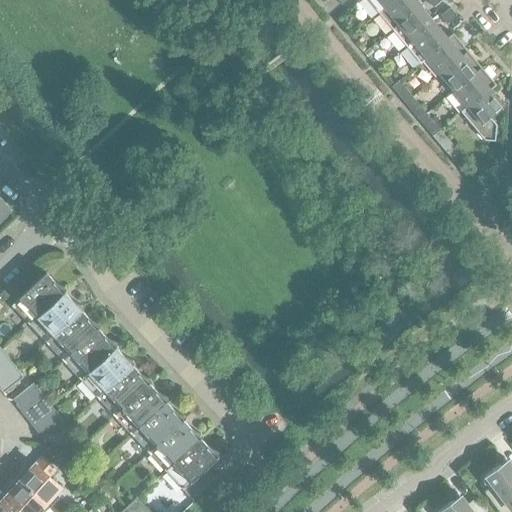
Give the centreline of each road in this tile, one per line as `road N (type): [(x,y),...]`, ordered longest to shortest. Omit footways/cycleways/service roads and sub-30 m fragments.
road 1 (residential): [(508,245),(292,0)]
road 2 (tertiary): [(511,311),(381,408),(271,511)]
road 3 (residential): [(243,433),(109,287),(61,214)]
road 4 (tertiary): [(312,511),(511,346)]
road 5 (residential): [(379,511),(425,476),(442,451),(511,405)]
